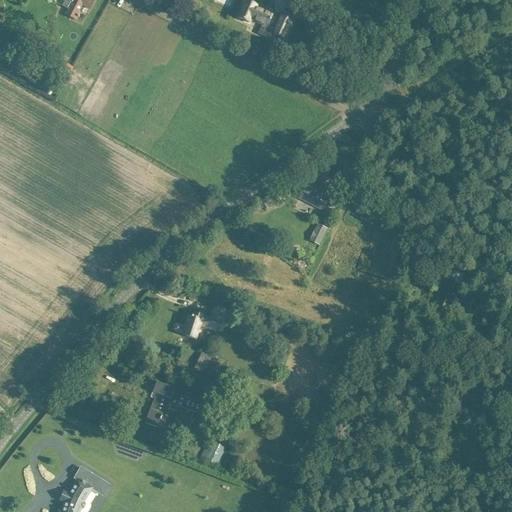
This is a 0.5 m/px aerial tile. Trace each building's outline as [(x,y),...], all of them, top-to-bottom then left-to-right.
[(94,0),(71,0),(73,2),(66,15),(76,20),(78,17),(78,18),(79,16),(80,13),(78,12),(82,5),(90,9),(94,0)] [(246,1),(238,18),(249,23),(250,19),(267,26),(263,36),(271,39),(273,33),(283,38),(291,20),(280,16),(273,13),(272,16),(255,8),(256,6),(246,1)] [(299,41),(293,51),(308,62),(314,52),(299,41)] [(65,68),(63,74),(73,77),(75,72),(65,68)] [(298,198),(321,210),(329,194),(307,182),(298,198)] [(274,191),(261,200),(267,209),(280,200),(274,191)] [(317,224),(309,241),(319,246),(327,229),(317,224)] [(451,279),(461,283),(464,276),(455,271),(451,279)] [(445,293),(438,306),(448,311),(452,304),(453,305),(454,303),(452,302),(454,297),(445,293)] [(217,306),(212,319),(194,313),(192,317),(191,316),(191,317),(188,316),(182,335),(194,339),(200,323),(210,326),(210,328),(222,332),(229,310),(217,306)] [(199,385),(204,373),(211,357),(201,353),(194,369),(200,372),(195,383),(199,385)] [(211,378),(213,378),(220,362),(212,359),(205,375),(211,378)] [(198,391),(205,394),(211,379),(204,376),(198,391)] [(174,388),(157,382),(153,393),(156,394),(145,423),(156,427),(159,420),(164,422),(171,404),(198,414),(202,404),(180,396),(179,399),(171,396),(174,388)] [(212,443),(210,449),(205,447),(200,458),(216,465),(219,459),(222,460),(226,449),(212,443)] [(60,511),(58,511),(76,511),(77,508),(80,509),(82,509),(83,508),(85,507),(85,505),(84,503),(83,502),(81,500),(89,487),(103,496),(109,486),(81,468),(75,478),(77,480),(68,494),(66,493),(62,501),(65,502),(63,508),(61,511),(60,511)]
